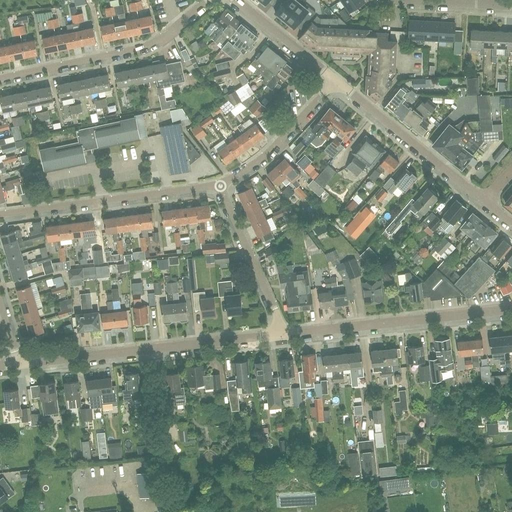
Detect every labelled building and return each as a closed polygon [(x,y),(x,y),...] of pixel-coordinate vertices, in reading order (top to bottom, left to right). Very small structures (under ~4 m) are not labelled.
[(134,0),(135,2),(137,11),(142,9),(141,1),(140,1),(139,0),(134,0)] [(275,12),(285,20),(299,3),(295,0),(279,0),(283,3),(275,12)] [(363,0),(341,0),(350,13),(365,2),(363,0)] [(285,20),(294,28),(302,19),(307,23),(316,12),(306,5),(304,7),(299,3),(285,20)] [(129,35),(126,21),(123,5),(111,7),(112,15),(118,14),(120,22),(114,23),(117,38),(129,35)] [(73,24),(79,23),(77,14),(76,7),(70,8),(73,24)] [(215,41),(234,17),(225,10),(214,23),(219,27),(210,37),(215,41)] [(29,22),(27,16),(17,18),(19,27),(18,27),(20,35),(26,34),(24,26),(23,24),(25,23),(29,22)] [(138,18),(141,33),(154,30),(151,16),(138,18)] [(223,45),(242,23),(234,17),(215,41),(218,44),(219,42),(223,45)] [(129,35),(141,33),(138,18),(126,21),(129,35)] [(424,40),(425,22),(410,21),(409,39),(424,40)] [(439,41),(440,23),(425,22),(424,40),(439,41)] [(104,41),(117,38),(114,23),(101,26),(104,41)] [(242,23),(223,45),(224,46),(222,48),(235,59),(241,52),(244,54),(248,49),(251,51),(255,46),(252,44),(258,37),(242,23)] [(440,23),(439,41),(454,42),(455,24),(440,23)] [(390,41),(388,41),(388,34),(318,30),(311,24),(300,38),(311,47),(312,46),(317,47),(317,49),(335,50),(334,55),(360,57),(360,51),(370,52),(368,93),(377,101),(396,78),(398,42),(405,42),(405,32),(391,31),(390,41)] [(80,30),(83,45),(96,42),(93,28),(80,30)] [(71,47),(83,45),(80,30),(68,33),(71,47)] [(470,47),(480,47),(480,56),(484,56),(485,47),(482,47),(483,31),(471,31),(470,47)] [(494,48),(495,32),(483,31),(482,47),(485,47),(492,48),(492,56),(491,62),(496,62),(496,56),(497,48),(494,48)] [(507,48),(507,33),(495,32),(494,48),(497,48),(504,48),(504,57),(508,57),(509,48),(507,48)] [(59,50),(71,47),(68,33),(56,35),(59,50)] [(46,52),(59,50),(56,35),(43,38),(46,52)] [(208,45),(203,39),(198,43),(196,41),(190,45),(196,54),(208,45)] [(22,42),(25,57),(38,54),(35,40),(22,42)] [(13,59),(25,57),(22,42),(10,45),(13,59)] [(0,61),(0,62),(13,59),(10,45),(0,46),(0,61)] [(266,68),(277,54),(268,47),(257,61),(255,59),(251,65),(256,68),(257,69),(255,72),(259,76),(260,74),(261,75),(262,74),(261,73),(265,67),(266,68)] [(266,84),(285,61),(277,54),(266,68),(265,67),(261,73),(262,74),(261,75),(265,78),(261,82),(265,85),(266,84)] [(153,64),(154,70),(156,79),(158,87),(157,87),(159,96),(165,94),(163,88),(171,86),(171,84),(185,81),(183,73),(175,74),(174,70),(167,71),(165,62),(160,63),(159,60),(153,61),(153,64)] [(217,71),(229,68),(231,67),(229,61),(216,64),(217,71)] [(266,84),(265,85),(266,86),(266,85),(272,90),(280,79),(284,82),(295,68),(287,62),(286,62),(285,61),(266,84)] [(149,81),(156,79),(154,70),(153,64),(140,67),(143,82),(144,88),(150,86),(149,81)] [(131,84),(143,82),(140,67),(128,69),(131,84)] [(229,68),(217,71),(214,72),(217,83),(222,81),(221,78),(231,75),(229,68)] [(118,87),(131,84),(128,69),(115,72),(118,87)] [(95,76),(98,91),(110,89),(107,74),(95,76)] [(86,94),(98,91),(95,76),(83,79),(86,94)] [(466,77),(467,94),(481,93),(480,76),(466,77)] [(73,96),(86,94),(83,79),(70,82),(73,96)] [(413,88),(425,88),(425,79),(412,79),(413,88)] [(61,99),(73,96),(70,82),(58,84),(61,99)] [(237,88),(243,100),(253,95),(247,83),(237,88)] [(38,89),(41,103),(54,101),(51,86),(38,89)] [(411,92),(417,93),(412,90),(411,91),(408,90),(403,86),(401,88),(400,87),(391,97),(392,98),(386,107),(393,113),(411,92)] [(29,106),(41,103),(38,89),(25,92),(29,106)] [(223,96),(234,106),(241,101),(235,89),(223,96)] [(16,109),(29,106),(25,92),(13,94),(16,109)] [(419,95),(417,93),(411,92),(393,113),(400,119),(406,113),(409,115),(413,109),(406,103),(408,101),(412,104),(416,100),(419,95)] [(4,111),(16,109),(13,94),(0,97),(4,111)] [(101,103),(102,108),(104,117),(109,116),(105,98),(100,99),(101,103)] [(102,108),(101,103),(100,99),(94,101),(96,109),(102,108)] [(258,118),(266,110),(264,109),(266,107),(257,100),(248,109),(257,117),(258,118)] [(222,111),(230,105),(226,101),(219,106),(222,111)] [(425,116),(427,117),(429,116),(436,106),(430,101),(427,101),(425,103),(423,101),(417,108),(421,112),(425,116)] [(217,115),(222,111),(219,106),(214,110),(217,115)] [(483,133),(492,132),(492,125),(491,121),(492,121),(490,108),(479,109),(480,122),(468,123),(461,132),(459,133),(450,126),(434,146),(453,161),(468,141),(475,133),(483,133)] [(188,119),(188,118),(182,109),(170,111),(172,122),(188,119)] [(330,126),(339,115),(335,112),(336,111),(333,109),(332,110),(331,109),(319,123),(318,122),(311,131),(319,137),(329,126),(330,126)] [(420,114),(413,109),(409,115),(406,113),(400,119),(421,136),(428,128),(427,127),(430,124),(425,120),(427,117),(425,116),(421,112),(420,114)] [(339,115),(330,126),(329,126),(319,137),(314,138),(310,143),(316,147),(321,145),(326,140),(334,130),(338,133),(347,122),(346,121),(346,120),(344,118),(343,119),(339,115)] [(205,120),(209,125),(214,121),(210,116),(205,120)] [(203,129),(209,125),(205,120),(199,124),(199,125),(197,126),(191,130),(198,140),(204,136),(200,130),(202,128),(203,129)] [(138,121),(81,130),(84,146),(141,137),(138,121)] [(242,125),(255,142),(265,135),(256,124),(251,128),(246,121),(242,125)] [(347,122),(338,133),(339,134),(329,145),(324,150),(334,158),(342,150),(338,146),(345,139),(346,140),(356,129),(354,128),(355,127),(352,125),(352,126),(347,122)] [(201,156),(184,134),(182,123),(161,127),(163,135),(171,174),(191,170),(190,165),(201,156)] [(255,142),(242,125),(241,124),(237,126),(243,134),(237,138),(246,149),(255,142)] [(483,133),(484,141),(484,142),(499,141),(498,131),(492,132),(483,133)] [(480,146),(484,141),(483,133),(475,133),(468,141),(472,144),(474,142),(480,146)] [(371,168),(385,151),(367,136),(353,153),(356,155),(346,168),(357,176),(367,164),(371,168)] [(236,156),(246,149),(237,138),(227,145),(236,156)] [(236,156),(227,145),(223,139),(214,146),(226,164),(236,156)] [(15,141),(6,144),(2,145),(4,152),(17,149),(15,141)] [(299,157),(307,146),(301,141),(293,151),(299,157)] [(480,146),(474,142),(472,144),(468,141),(453,161),(462,168),(467,163),(468,164),(474,157),(472,156),(480,146)] [(83,142),(56,147),(55,143),(41,145),(46,169),(87,161),(83,142)] [(391,172),(399,162),(389,154),(381,164),(376,171),(370,177),(375,181),(380,174),(381,174),(386,168),(391,172)] [(498,163),(502,158),(496,154),(493,158),(498,163)] [(303,170),(304,170),(310,164),(312,162),(305,155),(296,163),(303,170)] [(3,164),(10,162),(9,157),(6,158),(2,159),(3,161),(0,162),(0,168),(4,168),(3,164)] [(285,159),(277,167),(290,182),(292,184),(301,176),(295,169),(285,159)] [(313,180),(323,189),(337,172),(334,170),(328,164),(320,174),(320,173),(313,180)] [(290,182),(277,167),(267,175),(277,186),(282,181),(286,186),(290,182)] [(414,172),(412,173),(410,172),(410,173),(406,170),(395,182),(391,177),(383,186),(391,194),(398,186),(405,192),(417,178),(416,177),(416,174),(414,172)] [(270,192),(274,189),(266,178),(262,181),(270,192)] [(3,192),(15,188),(14,185),(12,180),(6,182),(7,184),(0,186),(0,203),(1,204),(6,202),(5,197),(3,192)] [(17,185),(19,195),(26,193),(23,183),(17,185)] [(302,191),(298,186),(294,190),(298,195),(302,191)] [(243,204),(257,198),(267,192),(264,188),(254,193),(252,187),(238,193),(243,204)] [(295,193),(288,187),(282,192),(288,199),(295,193)] [(406,205),(385,229),(386,230),(386,231),(389,235),(390,233),(391,235),(400,225),(398,224),(411,210),(415,214),(419,210),(424,214),(439,197),(436,195),(437,194),(431,190),(428,188),(422,195),(422,194),(422,195),(419,198),(418,198),(419,198),(414,203),(412,202),(408,206),(406,205)] [(383,189),(376,197),(381,201),(388,194),(383,189)] [(302,191),(298,195),(303,200),(307,196),(302,191)] [(360,193),(347,203),(354,212),(366,202),(360,193)] [(248,215),(268,205),(265,198),(258,202),(257,198),(243,204),(248,215)] [(428,226),(434,231),(439,225),(442,228),(442,229),(446,233),(448,233),(455,225),(454,224),(467,209),(457,201),(443,217),(444,217),(441,221),(436,217),(428,226)] [(198,237),(203,236),(203,229),(206,229),(205,226),(212,226),(211,219),(209,205),(197,206),(199,221),(200,230),(197,230),(198,237)] [(253,225),(266,219),(262,209),(268,206),(268,205),(248,215),(253,225)] [(187,222),(199,221),(197,206),(185,208),(187,222)] [(176,224),(187,222),(185,208),(174,209),(176,224)] [(274,216),(286,211),(285,208),(272,214),(274,216)] [(164,225),(176,224),(174,209),(162,211),(164,225)] [(274,216),(275,219),(287,214),(286,211),(274,216)] [(141,244),(146,243),(145,237),(148,237),(148,231),(154,231),(153,226),(152,212),(139,214),(141,228),(142,237),(140,237),(141,244)] [(355,237),(370,220),(361,213),(347,230),(355,237)] [(130,229),(141,228),(139,214),(128,215),(130,229)] [(470,235),(481,221),(473,214),(462,228),(463,229),(456,238),(461,242),(468,233),(470,235)] [(118,231),(130,229),(128,215),(116,217),(118,231)] [(119,240),(118,231),(116,217),(104,218),(106,232),(112,232),(113,241),(116,241),(116,240),(119,240)] [(266,219),(253,225),(258,236),(271,230),(266,219)] [(82,245),(83,252),(88,252),(87,247),(90,246),(90,243),(96,242),(93,220),(82,222),(84,244),(82,244),(82,245)] [(471,251),(490,228),(481,221),(470,235),(475,239),(473,241),(472,240),(466,247),(471,251)] [(79,245),(82,245),(82,244),(84,244),(82,222),(70,223),(71,237),(78,236),(79,245)] [(225,222),(215,223),(216,232),(226,231),(225,222)] [(72,244),(71,237),(70,223),(58,224),(61,245),(72,244)] [(61,245),(58,224),(46,226),(48,240),(54,239),(56,248),(58,248),(59,247),(61,247),(61,245)] [(31,242),(39,240),(37,234),(43,232),(42,227),(30,231),(28,231),(31,242)] [(490,228),(471,251),(476,255),(482,248),(481,247),(483,245),(485,247),(489,243),(490,244),(497,236),(495,234),(496,233),(490,228)] [(18,242),(22,241),(21,237),(22,236),(20,230),(18,230),(15,231),(0,235),(4,246),(18,242)] [(441,255),(451,244),(444,237),(434,248),(441,255)] [(431,289),(442,299),(464,295),(468,298),(471,298),(495,271),(487,263),(495,254),(501,259),(511,246),(502,238),(496,246),(494,245),(492,248),(493,249),(492,251),(489,249),(481,258),(480,257),(461,277),(454,285),(445,276),(444,275),(431,289)] [(7,258),(22,253),(20,248),(27,245),(26,240),(22,241),(18,242),(4,246),(7,258)] [(214,253),(228,252),(226,252),(225,243),(216,244),(216,242),(202,244),(204,255),(214,253)] [(445,259),(455,248),(451,244),(441,255),(445,259)] [(269,261),(280,256),(275,246),(265,250),(269,261)] [(421,253),(427,258),(432,251),(426,246),(421,253)] [(360,256),(365,261),(374,252),(369,247),(360,256)] [(89,258),(86,258),(87,263),(94,263),(94,264),(104,263),(102,249),(93,251),(93,256),(89,257),(89,258)] [(111,251),(105,252),(106,262),(121,260),(121,254),(118,254),(111,255),(111,251)] [(228,252),(214,253),(215,264),(230,263),(228,252)] [(349,278),(349,280),(361,275),(354,258),(340,264),(335,252),(325,255),(328,262),(331,261),(333,267),(336,265),(338,272),(345,269),(349,278)] [(10,269),(28,264),(27,259),(24,260),(22,253),(7,258),(6,259),(5,260),(7,265),(8,265),(9,265),(10,269)] [(42,263),(45,275),(55,272),(49,255),(43,257),(45,262),(44,263),(42,263)] [(159,270),(169,269),(168,259),(158,260),(159,270)] [(445,276),(452,269),(443,261),(437,268),(444,275),(445,276)] [(28,264),(10,269),(12,273),(10,273),(10,274),(11,280),(12,280),(13,280),(14,280),(28,276),(27,271),(33,269),(31,263),(28,264)] [(95,267),(96,279),(110,277),(108,266),(95,267)] [(84,280),(96,279),(95,267),(82,268),(84,280)] [(68,270),(69,280),(83,278),(82,268),(68,270)] [(431,289),(444,275),(437,268),(423,282),(431,289)] [(454,285),(461,277),(452,268),(452,269),(445,276),(454,285)] [(385,273),(382,269),(378,273),(381,277),(389,287),(394,283),(386,273),(385,273)] [(189,276),(190,292),(191,292),(191,290),(197,289),(195,270),(188,271),(189,276)] [(294,285),(297,284),(301,310),(313,309),(308,271),(304,271),(293,273),(293,274),(294,285)] [(286,296),(287,296),(289,312),(301,310),(297,284),(294,285),(293,274),(293,273),(279,275),(281,289),(285,289),(286,296)] [(431,289),(423,282),(423,283),(412,284),(411,275),(409,273),(405,273),(406,285),(404,285),(405,292),(410,291),(411,301),(412,300),(414,302),(417,301),(418,300),(423,299),(423,298),(430,297),(431,300),(442,299),(431,289)] [(171,278),(172,278),(172,275),(165,276),(166,282),(167,293),(168,304),(161,304),(163,321),(164,321),(164,322),(165,324),(171,323),(172,322),(171,320),(175,320),(171,278)] [(183,292),(190,292),(189,276),(182,277),(182,279),(183,292)] [(55,286),(64,284),(62,277),(60,277),(52,279),(54,285),(55,285),(55,286)] [(171,278),(175,320),(180,319),(181,321),(182,322),(187,321),(188,320),(188,318),(189,318),(187,302),(180,302),(179,291),(177,280),(177,277),(172,278),(171,278)] [(491,277),(486,286),(492,290),(497,281),(491,277)] [(508,281),(506,277),(502,280),(505,284),(499,288),(503,295),(511,290),(511,287),(509,281),(508,281)] [(332,287),(333,292),(335,306),(348,304),(347,300),(346,292),(353,291),(351,285),(349,280),(349,278),(342,279),(343,284),(337,285),(338,286),(332,287)] [(233,287),(232,281),(225,281),(218,282),(219,297),(226,296),(228,314),(242,313),(240,295),(233,295),(233,287)] [(134,307),(133,307),(135,324),(137,324),(137,326),(142,325),(142,323),(148,322),(147,314),(148,313),(148,306),(142,306),(140,295),(142,295),(141,282),(132,284),(133,295),(134,307)] [(154,293),(155,295),(162,294),(160,282),(153,283),(154,293)] [(365,302),(382,300),(381,282),(363,284),(365,302)] [(64,284),(55,286),(56,288),(51,289),(53,295),(66,291),(64,284)] [(20,301),(34,297),(31,285),(17,290),(20,301)] [(113,300),(116,326),(120,325),(120,327),(121,328),(127,328),(128,326),(126,311),(121,311),(118,289),(112,289),(112,292),(113,300)] [(111,326),(116,326),(113,300),(112,292),(106,293),(108,313),(101,313),(103,329),(105,330),(110,330),(111,328),(111,326)] [(205,298),(205,292),(193,293),(194,311),(202,310),(203,317),(216,316),(214,297),(205,298)] [(335,306),(333,292),(319,293),(321,308),(335,306)] [(86,303),(86,301),(85,293),(79,294),(82,314),(77,315),(79,330),(80,330),(80,332),(85,331),(85,330),(89,329),(86,303)] [(23,312),(37,308),(34,297),(20,301),(23,312)] [(86,303),(89,329),(93,329),(93,330),(98,329),(98,328),(100,328),(98,312),(92,313),(91,303),(86,303)] [(27,324),(41,320),(37,308),(23,312),(27,324)] [(41,320),(27,324),(30,335),(44,331),(41,320)] [(511,336),(503,337),(504,351),(511,350),(511,336)] [(500,359),(500,365),(506,364),(504,351),(503,337),(490,338),(493,359),(500,359)] [(438,339),(437,341),(436,341),(438,358),(429,359),(430,371),(431,383),(440,382),(439,371),(454,369),(453,361),(451,361),(449,340),(443,340),(441,338),(438,339)] [(471,355),(472,360),(473,367),(479,366),(478,354),(484,353),(482,339),(470,341),(471,355)] [(471,355),(470,341),(457,342),(459,356),(471,355)] [(425,365),(423,346),(409,348),(410,352),(406,352),(407,364),(418,363),(420,381),(430,380),(429,365),(425,365)] [(384,350),(384,353),(386,377),(387,377),(387,385),(393,384),(393,376),(392,376),(391,371),(392,371),(391,364),(399,363),(398,357),(401,357),(401,348),(398,349),(384,350)] [(371,352),(374,372),(381,371),(381,378),(386,377),(384,353),(384,350),(371,352)] [(349,354),(352,381),(357,381),(355,368),(363,367),(362,353),(349,354)] [(351,381),(352,381),(349,354),(336,355),(339,382),(344,382),(343,375),(343,369),(350,368),(351,381)] [(303,371),(298,372),(300,385),(313,384),(313,381),(316,381),(315,371),(316,371),(315,355),(303,356),(303,362),(302,362),(303,371)] [(333,383),(339,382),(336,355),(323,357),(325,371),(332,370),(333,383)] [(280,388),(290,387),(290,382),(294,382),(294,376),(293,360),(280,361),(281,376),(279,376),(280,388)] [(249,378),(248,362),(235,363),(232,363),(233,371),(235,371),(237,387),(242,386),(243,393),(252,392),(250,378),(249,378)] [(279,387),(278,377),(272,377),(270,362),(256,364),(259,387),(265,387),(265,390),(267,389),(269,409),(281,408),(279,387)] [(205,376),(204,365),(187,367),(188,386),(205,385),(206,390),(221,388),(220,374),(205,376)] [(482,386),(491,385),(489,365),(480,367),(482,386)] [(126,390),(123,390),(124,401),(133,401),(133,404),(154,402),(153,391),(140,393),(138,373),(132,373),(130,372),(128,372),(126,374),(125,374),(126,390)] [(173,374),(173,372),(164,373),(165,382),(167,382),(168,391),(174,390),(175,404),(182,403),(180,389),(181,389),(179,373),(173,374)] [(501,384),(500,375),(490,376),(491,385),(501,384)] [(98,379),(101,404),(102,404),(113,403),(113,406),(118,405),(117,390),(113,391),(111,378),(98,379)] [(88,395),(94,394),(95,408),(103,407),(102,404),(101,404),(98,379),(87,381),(88,395)] [(81,407),(78,382),(64,383),(66,399),(74,398),(75,408),(81,407)] [(31,386),(32,398),(41,397),(41,400),(42,400),(44,412),(58,411),(56,398),(57,398),(55,383),(39,384),(39,385),(31,386)] [(293,400),(301,399),(300,387),(291,388),(293,400)] [(20,406),(18,388),(4,390),(6,408),(8,408),(8,410),(13,410),(14,417),(21,416),(22,422),(25,422),(26,428),(32,427),(31,421),(32,421),(29,404),(25,405),(26,406),(20,406)] [(395,405),(407,404),(405,390),(399,391),(400,401),(394,402),(395,405)] [(232,411),(239,410),(237,392),(228,393),(232,411)] [(315,398),(314,398),(315,407),(316,417),(316,422),(324,421),(323,410),(322,398),(315,398)] [(407,404),(395,405),(396,415),(403,414),(403,411),(407,410),(407,404)] [(381,410),(373,411),(375,423),(380,422),(382,422),(381,410)] [(180,441),(190,440),(190,437),(188,422),(180,423),(178,423),(180,441)] [(386,447),(383,423),(376,423),(379,448),(386,447)] [(107,457),(106,445),(99,446),(100,458),(107,457)] [(360,453),(362,474),(376,473),(373,452),(360,453)] [(381,476),(389,476),(388,467),(380,468),(381,476)] [(140,498),(160,496),(157,471),(137,474),(140,498)] [(409,477),(379,481),(380,492),(410,488),(409,477)] [(0,504),(9,498),(0,485),(0,504)] [(158,497),(145,500),(146,511),(150,511),(160,510),(158,497)]
